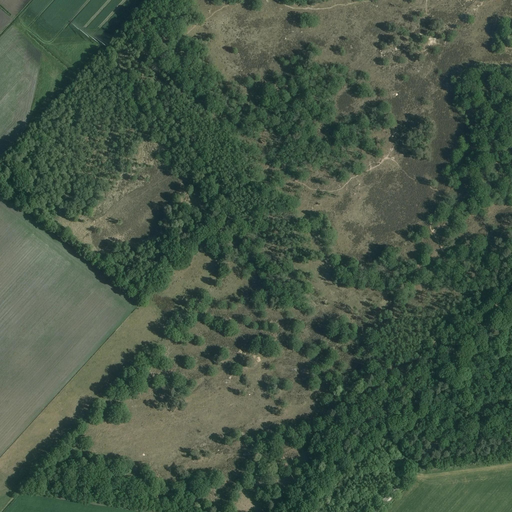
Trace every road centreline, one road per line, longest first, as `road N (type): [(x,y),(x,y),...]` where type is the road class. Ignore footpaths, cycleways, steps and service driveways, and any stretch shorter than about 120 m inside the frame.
road 1 (track): [(422,460),(387,425),(511,289)]
road 2 (track): [(0,158),(144,0)]
road 3 (unclassified): [(375,511),(457,423),(511,400)]
